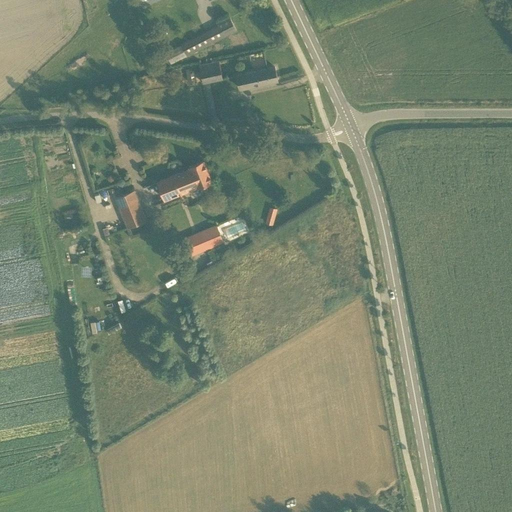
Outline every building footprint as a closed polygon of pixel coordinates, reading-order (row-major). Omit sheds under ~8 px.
[(187,55),(236,30),(229,16),(217,22),(218,25),(181,44),(187,55)] [(199,65),(203,83),(223,79),(219,61),(199,65)] [(275,67),(237,76),(240,89),(278,80),(275,67)] [(158,181),(158,182),(165,199),(197,186),(212,180),(204,160),(189,166),(190,168),(158,181)] [(135,190),(116,197),(128,226),(146,219),(135,190)] [(273,225),(277,208),(269,206),(264,222),(273,225)] [(216,225),(186,237),(193,254),(223,241),(216,225)] [(90,272),(87,255),(78,257),(81,274),(90,272)]
